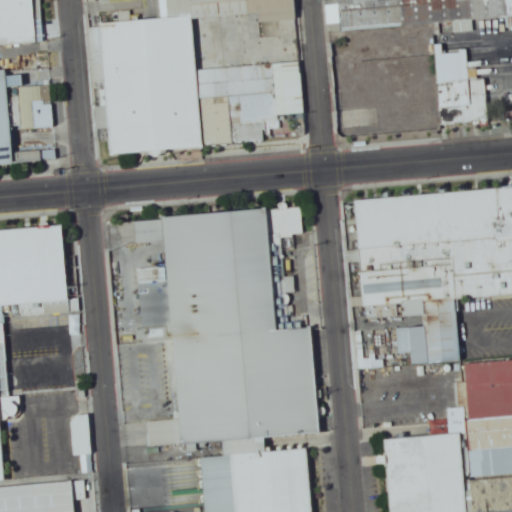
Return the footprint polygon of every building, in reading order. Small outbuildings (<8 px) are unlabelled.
[(0,0),(0,45),(35,44),(33,0),(0,0)] [(110,154),(237,143),(246,120),(305,115),(301,61),(266,64),(265,54),(245,56),(242,66),(198,69),(193,18),(259,12),(261,28),(298,25),(296,0),(167,0),(169,17),(91,24),(100,126),(108,129),(110,154)] [(455,23),(456,32),(476,31),(475,19),(511,16),(511,9),(511,0),(338,0),(340,29),(455,23)] [(486,55),(487,66),(510,63),(509,52),(486,55)] [(511,188),(354,198),(358,258),(361,258),(365,319),(424,315),(424,325),(410,326),(412,364),(461,360),(457,298),(511,294),(511,188)] [(317,410),(312,326),(302,327),(301,319),(292,320),(290,293),(295,293),(294,276),(283,277),(280,236),(304,234),(302,207),(136,217),(137,244),(165,242),(166,267),(140,268),(142,301),(170,299),(177,406),(190,405),(191,418),(206,416),(206,400),(265,396),(266,413),(317,410)] [(0,229),(0,305),(68,301),(63,226),(0,229)] [(511,359),(466,362),(473,511),(476,511),(502,511),(502,491),(488,492),(488,481),(503,480),(502,476),(511,475),(511,455),(510,415),(511,414),(511,359)] [(212,511),(228,511),(274,511),(273,477),(241,478),(241,480),(212,480),(212,511)] [(75,511),(46,511),(20,511),(20,487),(0,487),(0,511),(75,511)]
